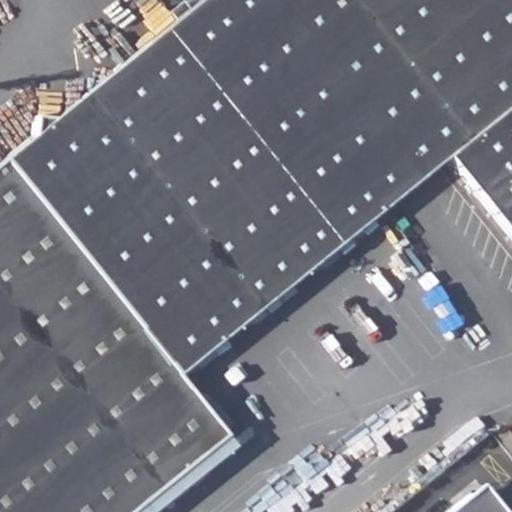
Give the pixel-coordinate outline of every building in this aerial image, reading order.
[(354,107),(275,0),(190,0),(0,159),(0,173),(81,270),(0,332),(0,511),(127,511),(224,431),(173,375),(438,155),(465,133),(406,60),(354,107)] [(511,0),(275,0),(354,107),(406,60),(465,133),(511,94),(511,0)] [(511,94),(465,133),(438,155),(511,246),(511,94)] [(0,173),(0,332),(81,270),(0,173)] [(469,494),(488,496),(479,485),(469,494)] [(469,494),(445,511),(501,511),(488,496),(469,494)]
